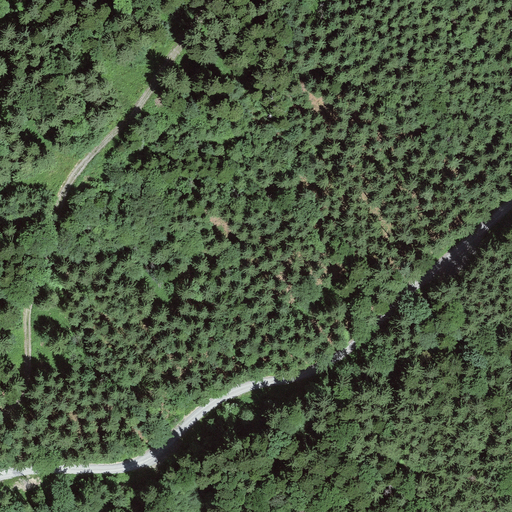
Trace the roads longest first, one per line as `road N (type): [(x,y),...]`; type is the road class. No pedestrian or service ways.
road 1 (track): [(511,202),(358,346),(189,421),(147,458),(0,477)]
road 2 (track): [(0,425),(18,408),(28,381),(31,292),(78,169),(136,110),(210,0)]
